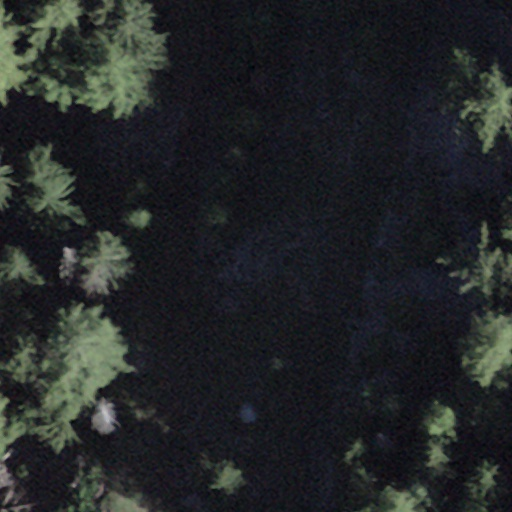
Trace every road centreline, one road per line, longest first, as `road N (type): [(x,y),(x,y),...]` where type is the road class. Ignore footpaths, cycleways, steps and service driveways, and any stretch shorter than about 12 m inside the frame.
road 1 (track): [(428,0),(297,432),(288,511)]
road 2 (track): [(149,511),(159,376),(194,212),(206,0)]
